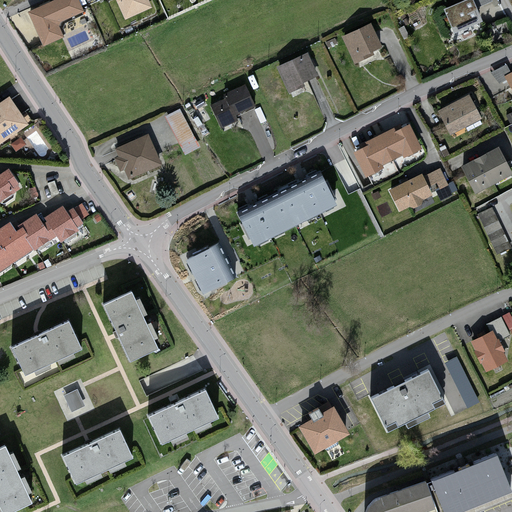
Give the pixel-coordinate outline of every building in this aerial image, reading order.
[(78,0),(59,0),(29,14),(44,48),(66,39),(60,25),(85,14),(78,0)] [(148,0),(116,0),(126,22),(153,10),(148,0)] [(470,0),(445,11),(455,34),(483,22),(484,25),(499,19),(490,0),(470,0)] [(372,25),(344,39),(355,64),(384,51),(372,25)] [(308,53),(278,68),(290,91),(320,77),(308,53)] [(505,77),(511,73),(507,65),(491,74),(500,84),(507,81),(505,77)] [(256,108),(246,86),(224,95),(226,99),(212,106),(222,129),(239,122),(237,117),(256,108)] [(471,96),(439,112),(452,136),(483,120),(471,96)] [(10,99),(0,105),(0,145),(29,126),(10,99)] [(181,110),(166,118),(184,155),(200,148),(181,110)] [(369,146),(355,153),(367,178),(386,169),(384,166),(404,156),(406,159),(424,150),(412,125),(398,132),(396,128),(367,142),(369,146)] [(149,135),(116,150),(120,157),(114,160),(120,174),(125,172),(129,181),(163,166),(149,135)] [(13,142),(17,149),(27,142),(22,136),(13,142)] [(511,170),(500,147),(462,167),(476,194),(511,175),(511,170)] [(10,169),(0,175),(0,203),(23,189),(10,169)] [(423,174),(389,190),(400,212),(412,206),(414,210),(424,205),(422,201),(437,194),(441,202),(453,196),(440,169),(425,177),(423,174)] [(320,170),(234,212),(250,247),(336,203),(320,170)] [(45,218),(47,222),(58,239),(61,243),(79,232),(78,229),(83,225),(81,221),(89,216),(82,204),(68,213),(63,206),(45,218)] [(493,209),(479,215),(497,256),(511,250),(493,209)] [(19,225),(21,229),(24,227),(31,237),(27,239),(35,252),(58,239),(47,222),(44,224),(38,214),(19,225)] [(0,274),(35,252),(27,239),(31,237),(24,227),(21,229),(17,231),(12,222),(0,229),(0,274)] [(234,277),(226,260),(217,242),(182,258),(199,297),(234,277)] [(134,293),(106,306),(133,364),(161,351),(157,342),(161,340),(153,324),(148,326),(145,318),(150,315),(143,299),(138,302),(134,293)] [(488,324),(491,333),(495,331),(500,341),(511,337),(502,318),(488,324)] [(71,323),(14,349),(27,377),(35,373),(37,378),(53,371),(51,366),(60,362),(61,366),(78,358),(76,354),(84,350),(71,323)] [(491,333),(472,342),(487,373),(510,363),(500,341),(495,331),(491,333)] [(478,402),(456,356),(443,362),(466,408),(478,402)] [(432,368),(370,398),(389,436),(406,428),(408,433),(436,420),(433,413),(450,405),(432,368)] [(207,391),(151,419),(165,445),(173,441),(175,446),(190,438),(189,435),(197,431),(199,435),(214,427),(212,423),(221,419),(207,391)] [(314,419),(300,427),(316,455),(325,450),(326,453),(339,446),(337,443),(351,435),(336,407),(323,414),(320,409),(311,414),(314,419)] [(122,431),(65,457),(78,485),(87,481),(89,485),(105,478),(103,473),(110,470),(113,475),(129,468),(127,463),(135,459),(122,431)] [(7,446),(0,449),(0,504),(3,511),(17,511),(35,504),(30,495),(34,493),(27,477),(22,479),(18,471),(23,469),(16,453),(11,455),(7,446)] [(425,480),(437,511),(453,511),(511,489),(496,452),(425,480)] [(437,511),(425,480),(375,499),(367,505),(364,511),(437,511)]
